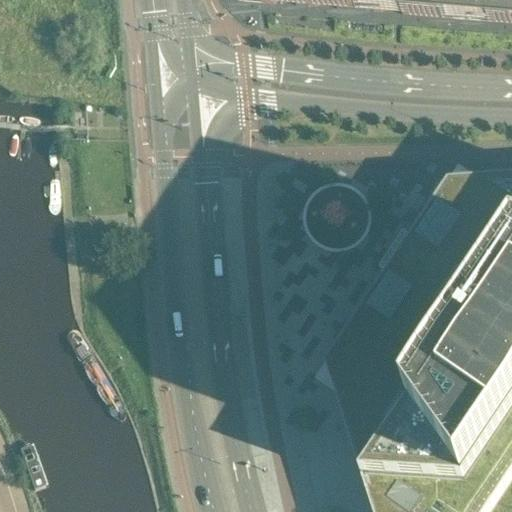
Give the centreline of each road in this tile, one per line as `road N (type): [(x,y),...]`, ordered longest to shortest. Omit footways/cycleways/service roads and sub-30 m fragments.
road 1 (secondary): [(160,81),(182,354),(214,511)]
road 2 (secondary): [(253,511),(221,350),(196,94)]
road 3 (secondary): [(511,88),(192,62)]
road 4 (secondary): [(196,94),(511,113)]
